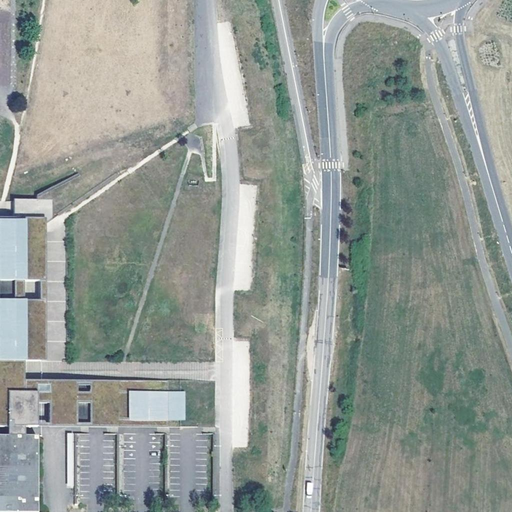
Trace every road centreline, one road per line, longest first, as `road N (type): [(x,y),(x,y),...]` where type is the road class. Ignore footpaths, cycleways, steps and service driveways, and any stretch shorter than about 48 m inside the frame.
road 1 (secondary): [(322,45),(329,260),(311,511)]
road 2 (secondary): [(408,8),(436,35),(474,125)]
road 3 (secondary): [(474,125),(511,252)]
road 4 (secondary): [(474,125),(459,40),(463,0)]
